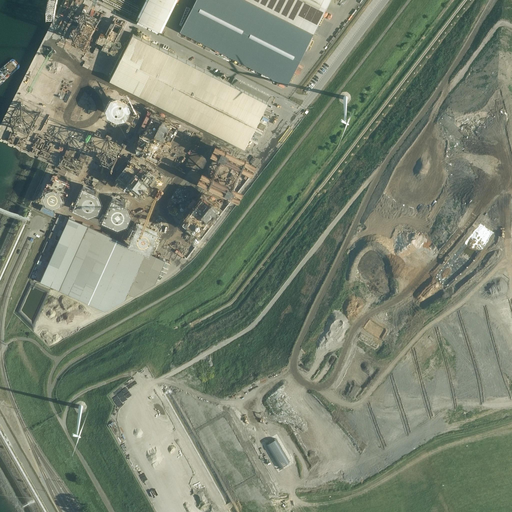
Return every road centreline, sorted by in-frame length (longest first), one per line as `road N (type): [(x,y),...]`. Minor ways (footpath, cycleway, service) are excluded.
road 1 (track): [(484,0),(320,234),(252,414),(252,427),(279,432),(299,408),(286,390)]
road 2 (unclassified): [(56,414),(49,386),(61,357),(200,274),(409,0)]
road 3 (track): [(511,150),(435,243),(419,239),(363,203),(436,109),(467,131)]
road 4 (track): [(252,414),(243,429),(257,455),(281,479),(306,483),(511,397)]
road 5 (track): [(313,254),(256,325),(130,399)]
road 6 (unclassified): [(384,0),(302,106)]
